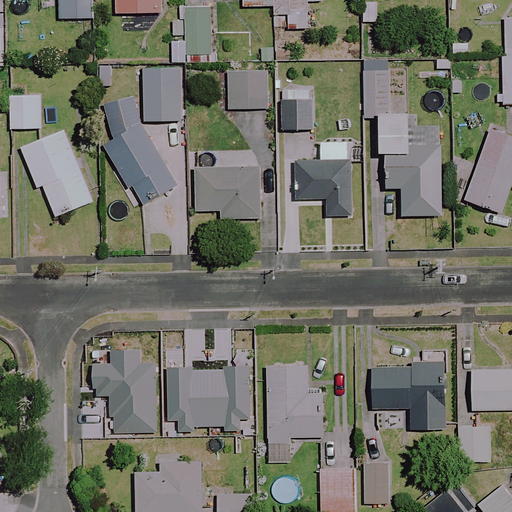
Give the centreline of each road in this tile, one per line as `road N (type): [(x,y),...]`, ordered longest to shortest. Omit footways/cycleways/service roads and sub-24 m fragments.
road 1 (residential): [(511,287),(51,296)]
road 2 (residential): [(51,296),(54,511)]
